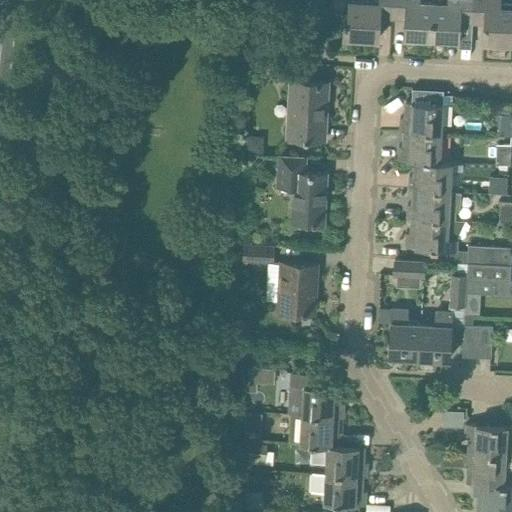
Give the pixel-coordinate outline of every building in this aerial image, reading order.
[(380,17),(391,17),(392,0),(379,0),(379,1),(367,0),(349,0),(348,18),(345,18),(344,38),(378,39),(380,17)] [(431,38),(433,1),(419,0),(392,0),(391,17),(406,18),(405,37),(431,38)] [(472,0),(433,0),(433,1),(431,38),(459,40),(459,21),(472,22),(472,0)] [(484,41),(510,43),(511,12),(511,6),(500,6),(500,0),(472,0),(472,22),(473,16),(485,17),(484,41)] [(328,80),(308,79),(291,78),(288,138),(325,140),(328,80)] [(401,116),(400,131),(404,131),(441,133),(442,122),(451,123),(452,104),(443,103),(405,101),(405,116),(401,116)] [(499,102),(499,114),(511,115),(511,103),(499,102)] [(414,160),(414,159),(440,160),(441,133),(404,131),(403,145),(399,145),(398,159),(414,160)] [(247,135),(246,151),(263,152),(264,136),(247,135)] [(511,144),(497,143),(496,163),(511,164),(511,144)] [(324,222),(327,172),(305,171),(306,155),(278,154),(276,186),(294,187),(292,220),(324,222)] [(409,189),(413,189),(450,190),(452,160),(440,160),(414,159),(414,160),(413,175),(409,175),(409,189)] [(407,217),(411,218),(449,219),(449,210),(456,210),(461,210),(462,191),(450,190),(413,189),(412,203),(408,203),(407,217)] [(511,222),(511,217),(511,199),(499,199),(498,221),(511,222)] [(406,232),(406,246),(426,247),(447,248),(458,249),(459,238),(448,237),(449,219),(411,218),(410,232),(406,232)] [(272,245),(242,243),(242,259),(271,261),(272,245)] [(468,249),(468,261),(509,263),(510,246),(469,244),(468,249)] [(423,261),(415,260),(395,259),(394,274),(422,276),(423,261)] [(464,291),(465,277),(466,261),(446,260),(445,267),(449,275),(451,274),(450,302),(464,303),(464,291)] [(315,313),(318,263),(281,261),(278,311),(315,313)] [(468,261),(466,261),(465,277),(509,279),(509,263),(468,261)] [(464,291),(490,292),(490,293),(511,294),(511,279),(509,279),(465,277),(464,291)] [(465,302),(465,313),(477,314),(478,303),(465,302)] [(418,357),(420,321),(407,320),(407,308),(392,307),(389,356),(418,357)] [(449,359),(450,339),(452,311),(437,310),(436,322),(420,321),(418,357),(449,359)] [(240,322),(240,328),(244,331),(249,332),(253,328),(253,322),(249,318),(244,318),(240,322)] [(475,355),(477,324),(463,323),(461,355),(475,355)] [(477,324),(475,355),(489,356),(491,325),(477,324)] [(249,367),(248,380),(273,382),(274,380),(274,368),(259,367),(249,367)] [(289,404),(289,415),(290,415),(339,418),(339,417),(343,417),(344,403),(340,402),(341,387),(334,387),(317,386),(318,373),(291,371),(291,384),(289,404)] [(441,425),(464,423),(464,408),(440,409),(441,425)] [(245,438),(260,438),(261,411),(245,410),(245,438)] [(342,445),(342,444),(342,431),(338,431),(339,418),(290,415),(289,442),(299,442),(299,443),(315,444),(342,445)] [(469,437),(468,451),(509,454),(511,454),(511,425),(466,423),(465,437),(469,437)] [(247,442),(245,463),(266,465),(267,444),(247,442)] [(364,446),(342,444),(342,445),(315,444),(314,461),(326,461),(325,473),(363,475),(367,476),(368,461),(364,461),(364,446)] [(474,481),(511,483),(511,454),(509,454),(468,451),(464,451),(463,465),(467,465),(466,481),(474,482),(474,481)] [(362,490),(363,475),(325,473),(312,472),(311,490),(324,491),(323,502),(365,504),(366,490),(362,490)] [(511,511),(511,483),(474,481),(474,482),(474,495),(478,495),(477,511),(511,511)]
